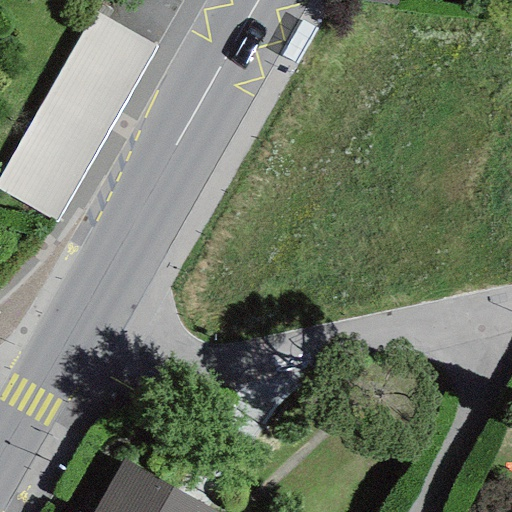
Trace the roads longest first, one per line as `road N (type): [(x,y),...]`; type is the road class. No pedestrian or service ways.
road 1 (residential): [(486,293),(238,364),(192,368),(87,302)]
road 2 (secondary): [(259,0),(87,302)]
road 3 (residential): [(486,293),(404,511)]
road 4 (secondary): [(87,302),(0,456)]
